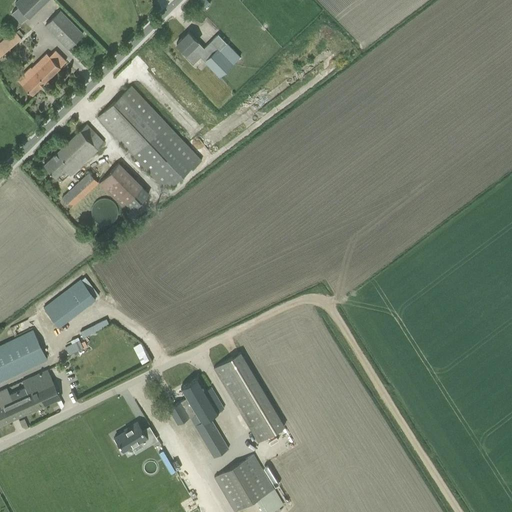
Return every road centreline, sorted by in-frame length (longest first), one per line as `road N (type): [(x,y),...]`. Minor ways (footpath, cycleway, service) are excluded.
road 1 (track): [(215,340),(292,302),(327,305),(459,511)]
road 2 (unclassified): [(0,173),(177,0)]
road 3 (residential): [(0,445),(215,340)]
